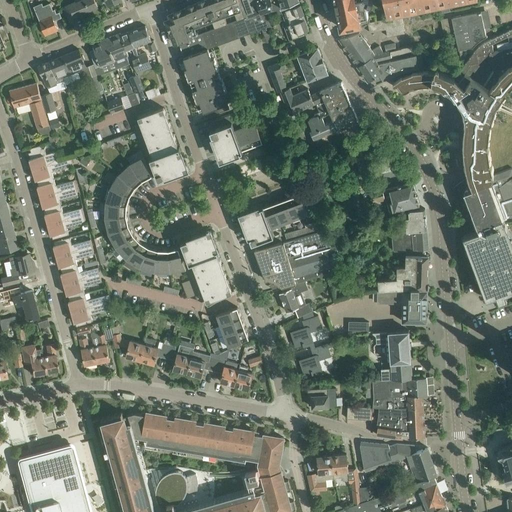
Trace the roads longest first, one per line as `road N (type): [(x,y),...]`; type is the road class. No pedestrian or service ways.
road 1 (residential): [(286,414),(148,9)]
road 2 (residential): [(451,344),(441,226),(425,169),(326,34)]
road 3 (residential): [(79,386),(0,110)]
road 4 (residential): [(79,386),(286,414)]
road 5 (residential): [(468,511),(451,344)]
road 6 (residential): [(26,60),(148,9)]
